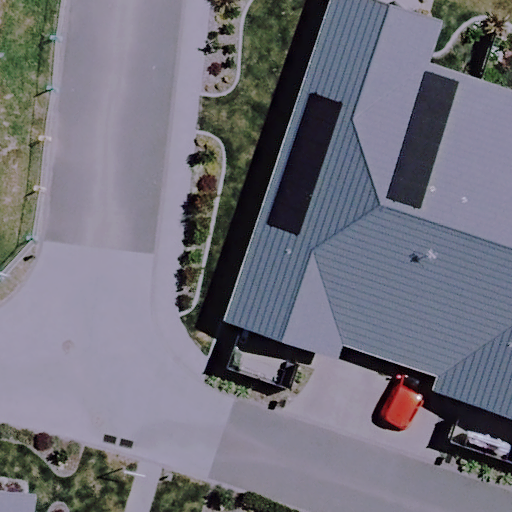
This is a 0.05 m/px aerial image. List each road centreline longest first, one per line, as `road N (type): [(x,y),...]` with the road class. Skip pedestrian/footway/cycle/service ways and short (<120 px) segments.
road 1 (residential): [(131,0),(93,366)]
road 2 (residential): [(93,366),(273,465),(416,511)]
